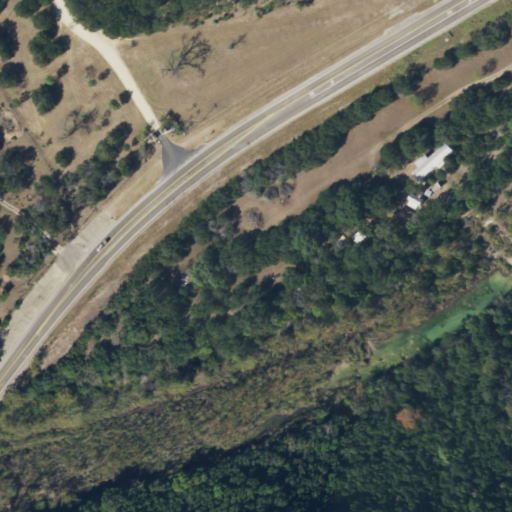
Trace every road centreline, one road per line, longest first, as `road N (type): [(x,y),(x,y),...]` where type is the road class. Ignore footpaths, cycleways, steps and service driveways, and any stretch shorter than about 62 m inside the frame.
road 1 (secondary): [(0,379),(69,292),(185,180),(469,0)]
road 2 (track): [(185,180),(105,49),(60,10),(61,0)]
